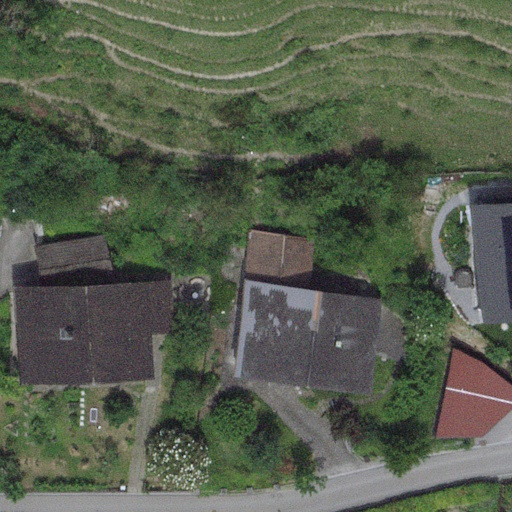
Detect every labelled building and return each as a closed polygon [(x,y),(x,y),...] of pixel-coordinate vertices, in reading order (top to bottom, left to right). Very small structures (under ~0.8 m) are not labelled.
[(511,197),(453,201),(460,319),(511,315),(511,197)] [(312,239),(246,230),(228,372),(367,389),(379,299),(305,289),(312,239)] [(30,245),(34,273),(94,263),(90,234),(30,245)] [(169,276),(11,286),(17,380),(148,372),(146,334),(173,332),(169,276)] [(511,386),(477,357),(448,349),(426,437),(472,435),(496,414),(511,388),(511,386)]
